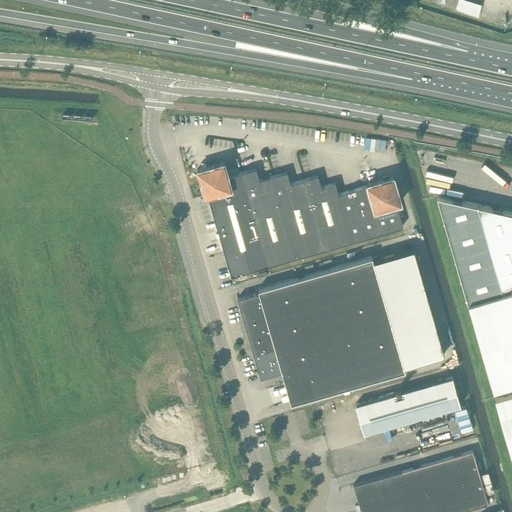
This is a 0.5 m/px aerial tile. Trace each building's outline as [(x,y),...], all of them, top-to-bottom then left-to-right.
[(470,0),(456,0),(454,7),(476,14),(480,3),(470,0)] [(205,195),(208,195),(231,275),(402,226),(396,203),(400,202),(393,176),(367,184),(367,185),(338,193),(335,182),(321,186),(318,175),(290,183),(287,171),(259,179),(256,168),(228,176),(224,162),(198,169),(205,195)] [(469,307),(511,294),(511,211),(437,195),(469,307)] [(144,212),(131,219),(144,245),(158,238),(144,212)] [(247,295),(237,298),(260,377),(282,370),(291,402),(300,399),(312,396),(405,369),(404,365),(444,354),(414,247),(373,259),(372,255),(258,288),(259,291),(247,295)] [(135,296),(144,327),(183,316),(175,287),(179,286),(170,254),(151,260),(159,289),(135,296)] [(511,294),(469,307),(492,387),(511,381),(511,294)] [(364,433),(373,430),(460,405),(452,376),(355,404),(364,433)] [(281,385),(270,386),(272,404),(284,402),(281,385)] [(511,457),(511,456),(511,391),(495,396),(511,457)] [(361,511),(455,511),(488,503),(473,450),(353,484),(361,511)]
